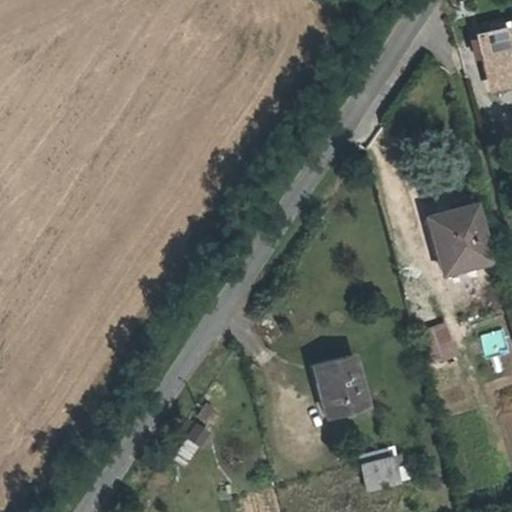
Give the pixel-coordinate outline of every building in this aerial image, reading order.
[(496,21),(472,29),(479,54),(503,46),(496,21)] [(484,261),(468,211),(428,221),(437,252),(428,254),(435,277),(484,261)] [(444,320),(418,330),(430,363),(456,353),(444,320)] [(353,396),(338,339),(301,349),(317,405),(353,396)] [(194,422),(175,454),(189,462),(209,430),(194,422)] [(385,446),(350,454),(355,475),(390,464),(385,446)]
